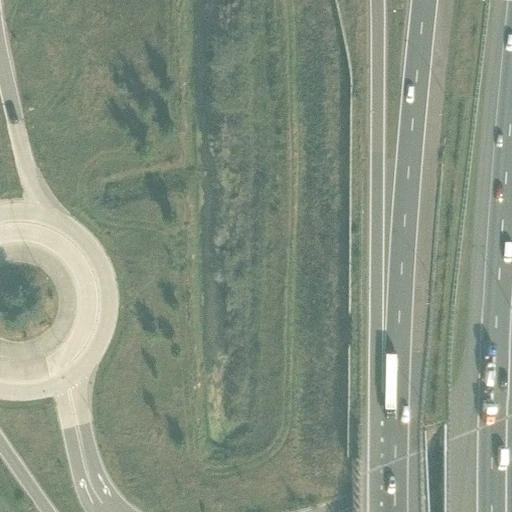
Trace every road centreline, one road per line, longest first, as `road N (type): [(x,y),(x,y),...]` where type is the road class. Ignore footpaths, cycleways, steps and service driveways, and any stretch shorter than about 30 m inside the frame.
road 1 (motorway): [(511,101),(492,511)]
road 2 (trunk): [(376,0),(376,310),(394,392)]
road 3 (trunk): [(424,0),(394,392)]
road 4 (secondary): [(60,382),(62,359),(84,327),(84,281),(66,252),(45,238),(0,237)]
road 5 (secondary): [(75,374),(101,338),(107,296),(87,246),(40,216)]
road 6 (trunk): [(347,511),(511,450)]
road 7 (trunk): [(40,216),(0,56)]
road 8 (trunk): [(394,392),(394,511)]
